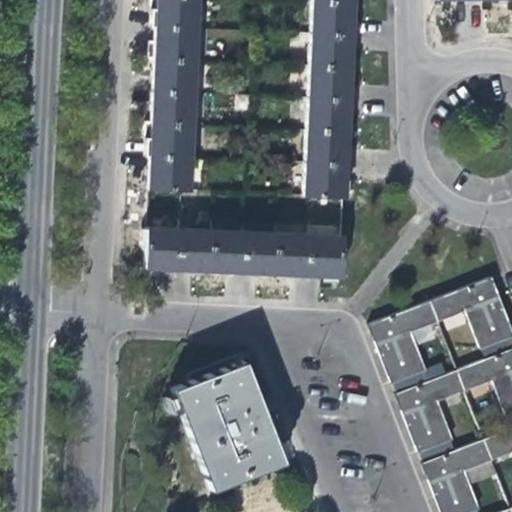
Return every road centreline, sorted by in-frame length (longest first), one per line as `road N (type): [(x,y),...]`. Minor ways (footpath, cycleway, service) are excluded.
road 1 (residential): [(93,315),(119,0)]
road 2 (secondary): [(26,311),(47,0)]
road 3 (residential): [(336,329),(351,343),(416,511)]
road 4 (secondary): [(17,511),(26,311)]
road 5 (residential): [(337,511),(265,325)]
road 6 (residential): [(428,84),(407,132),(421,183),(459,212),(503,215)]
road 7 (residential): [(83,511),(93,315)]
road 8 (residential): [(93,315),(265,325)]
